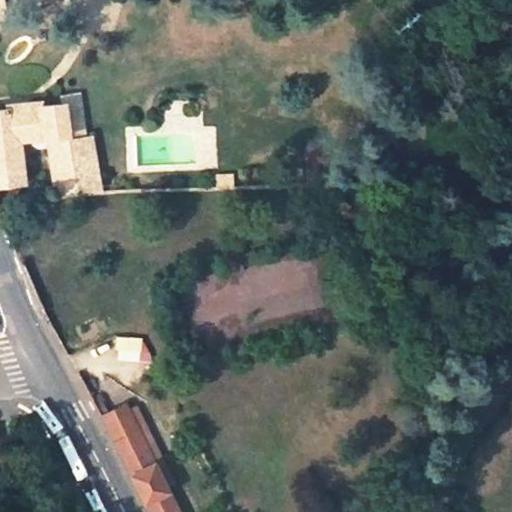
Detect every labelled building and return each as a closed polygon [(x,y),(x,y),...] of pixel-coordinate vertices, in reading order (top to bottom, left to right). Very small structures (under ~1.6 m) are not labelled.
[(86,139),(80,93),(62,96),(64,104),(72,141),(86,139)] [(0,184),(26,182),(21,141),(47,137),(56,194),(99,182),(91,138),(86,139),(72,141),(64,104),(0,110),(0,184)] [(327,182),(327,171),(318,171),(318,183),(327,182)] [(234,188),(234,179),(220,180),(220,189),(234,188)] [(116,347),(141,350),(142,338),(117,335),(116,347)] [(150,509),(151,511),(181,511),(167,485),(174,482),(143,423),(136,427),(127,410),(124,404),(102,415),(109,427),(150,509)] [(134,407),(127,410),(136,427),(143,423),(134,407)]
